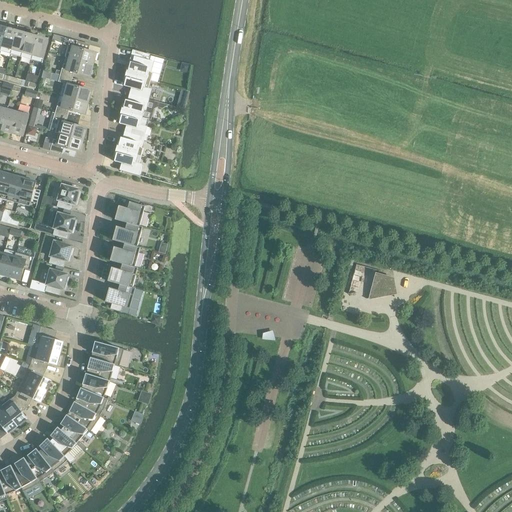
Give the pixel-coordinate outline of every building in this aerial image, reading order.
[(0,52),(11,55),(17,33),(6,30),(0,52)] [(11,55),(21,58),(27,36),(17,33),(11,55)] [(75,48),(77,42),(54,35),(52,40),(64,43),(63,45),(68,46),(65,58),(92,65),(93,61),(94,61),(96,54),(91,52),(75,48)] [(21,58),(31,61),(37,39),(27,36),(21,58)] [(37,39),(31,61),(42,64),(43,59),(43,60),(48,42),(37,39)] [(128,67),(126,75),(150,81),(153,74),(151,73),(154,62),(134,57),(131,68),(128,67)] [(56,75),(60,76),(72,79),(74,73),(88,77),(90,78),(92,70),(90,70),(92,65),(65,58),(71,60),(69,66),(63,64),(61,72),(57,71),(56,75)] [(131,89),(129,95),(149,100),(152,90),(148,89),(150,81),(126,75),(124,82),(127,83),(126,87),(131,89)] [(67,90),(66,97),(86,103),(88,98),(89,98),(91,91),(86,90),(70,85),(72,79),(60,76),(58,82),(63,84),(62,89),(67,90)] [(189,92),(182,90),(177,108),(185,110),(188,97),(189,92)] [(123,104),(121,112),(142,118),(144,111),(146,111),(149,100),(129,95),(126,105),(123,104)] [(58,102),(55,114),(67,117),(68,111),(82,115),(84,115),(86,108),(85,108),(86,103),(66,97),(64,104),(58,102)] [(2,130),(12,133),(18,111),(18,110),(17,114),(7,112),(8,107),(2,130)] [(39,117),(41,110),(35,108),(34,108),(32,116),(39,117)] [(18,111),(12,133),(17,134),(16,135),(21,136),(21,135),(24,136),(29,118),(28,117),(29,114),(18,111)] [(126,126),(124,133),(148,139),(148,136),(145,135),(147,127),(140,125),(142,118),(121,112),(119,120),(122,121),(121,125),(126,126)] [(58,122),(55,133),(82,141),(83,136),(84,136),(86,129),(81,128),(81,127),(65,123),(67,117),(55,114),(53,120),(58,122)] [(37,129),(30,127),(28,134),(32,135),(35,134),(37,129)] [(82,141),(55,133),(61,135),(59,141),(53,140),(50,151),(62,155),(64,149),(78,152),(80,153),(82,146),(80,145),(82,141)] [(118,142),(116,150),(141,157),(143,149),(141,148),(143,141),(147,142),(148,139),(124,133),(122,143),(118,142)] [(141,157),(116,150),(114,158),(117,159),(116,163),(121,164),(119,171),(139,176),(142,165),(139,164),(141,157)] [(0,182),(0,198),(7,201),(13,177),(2,174),(0,182)] [(7,201),(18,204),(24,180),(13,177),(7,201)] [(24,180),(18,204),(29,207),(30,202),(37,204),(40,191),(34,189),(36,183),(24,180)] [(73,205),(75,206),(79,190),(62,185),(58,201),(57,208),(71,212),(73,205)] [(115,221),(127,224),(142,228),(142,227),(139,227),(145,207),(129,203),(128,209),(119,207),(115,221)] [(67,240),(69,233),(71,234),(73,228),(75,228),(77,221),(75,220),(75,219),(58,214),(54,229),(55,229),(53,236),(67,240)] [(12,225),(13,221),(14,217),(8,215),(6,223),(12,225)] [(113,241),(124,244),(140,249),(140,248),(137,247),(142,228),(127,224),(125,230),(117,227),(113,241)] [(0,235),(9,238),(10,235),(11,229),(0,225),(0,235)] [(11,229),(10,235),(20,238),(20,236),(22,232),(11,229)] [(49,264),(64,268),(65,262),(67,262),(69,256),(71,256),(73,249),(71,248),(72,247),(54,242),(50,257),(51,258),(49,264)] [(168,245),(162,243),(159,252),(165,254),(168,245)] [(110,261),(122,265),(137,269),(138,268),(135,268),(140,249),(124,244),(123,250),(114,248),(110,261)] [(0,267),(0,274),(9,277),(16,253),(5,250),(0,267)] [(16,253),(9,277),(21,281),(21,280),(20,280),(24,269),(30,271),(34,258),(16,253)] [(137,269),(122,265),(120,271),(112,268),(108,282),(120,285),(135,289),(132,288),(137,269)] [(70,277),(67,276),(68,275),(50,270),(46,285),(47,286),(45,292),(60,296),(61,290),(63,290),(65,284),(67,285),(70,277)] [(395,297),(391,279),(395,280),(395,279),(376,274),(370,298),(367,299),(394,294),(394,297),(395,297)] [(135,289),(120,285),(118,291),(109,289),(106,302),(112,304),(110,309),(121,312),(123,307),(130,309),(135,289)] [(35,348),(39,349),(60,354),(60,353),(62,353),(64,346),(62,346),(63,343),(52,339),(54,331),(41,327),(35,348)] [(92,353),(90,359),(95,360),(114,366),(119,367),(123,350),(95,342),(92,353)] [(32,359),(30,365),(43,370),(45,363),(57,366),(57,363),(59,364),(61,357),(59,356),(60,354),(39,349),(36,360),(32,359)] [(1,355),(0,354),(0,369),(3,371),(4,371),(10,359),(2,355),(1,355)] [(88,369),(86,375),(90,376),(110,382),(114,366),(95,360),(90,359),(88,369)] [(32,372),(27,383),(26,383),(46,392),(47,391),(48,391),(51,385),(50,384),(51,381),(40,376),(43,370),(30,365),(28,371),(32,372)] [(83,385),(81,389),(85,391),(103,399),(104,398),(108,388),(110,382),(90,376),(86,375),(83,385)] [(23,381),(15,396),(26,406),(30,398),(40,403),(42,401),(43,401),(46,395),(45,394),(46,392),(26,383),(27,383),(23,381)] [(77,399),(74,403),(78,405),(100,417),(100,416),(108,400),(104,398),(103,399),(85,391),(81,389),(77,399)] [(1,407),(4,411),(4,410),(17,427),(19,426),(20,427),(25,423),(25,422),(27,419),(20,410),(26,406),(15,396),(1,407)] [(69,412),(66,416),(70,419),(87,430),(87,431),(90,433),(100,417),(78,405),(74,403),(69,412)] [(0,425),(0,426),(8,435),(10,433),(11,434),(17,429),(16,428),(17,427),(4,410),(4,411),(0,413),(0,425)] [(61,425),(57,429),(61,432),(61,431),(77,444),(87,431),(87,430),(70,419),(66,416),(61,425)] [(75,460),(69,453),(77,444),(61,431),(61,432),(57,429),(51,436),(47,440),(50,443),(65,457),(71,464),(75,460)] [(40,447),(36,450),(38,454),(39,453),(51,469),(52,469),(65,457),(50,443),(47,440),(40,447)] [(28,456),(23,459),(26,463),(39,483),(40,483),(49,476),(54,472),(52,469),(51,469),(39,453),(38,454),(36,450),(28,456)] [(15,464),(10,467),(12,471),(13,470),(22,489),(21,489),(23,492),(34,487),(37,485),(39,483),(26,463),(23,459),(15,464)] [(1,471),(0,471),(0,481),(5,495),(6,495),(21,489),(22,489),(13,470),(12,471),(10,467),(1,471)]
